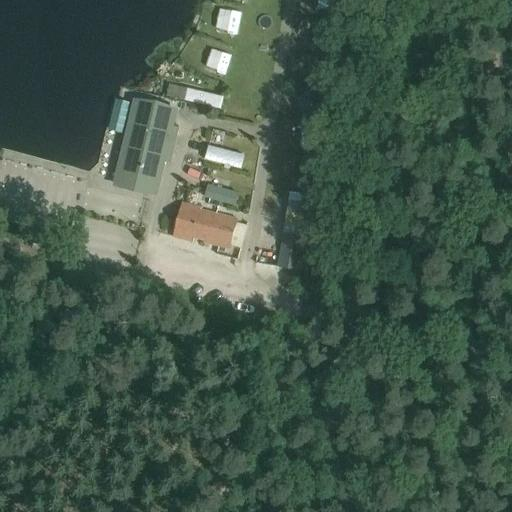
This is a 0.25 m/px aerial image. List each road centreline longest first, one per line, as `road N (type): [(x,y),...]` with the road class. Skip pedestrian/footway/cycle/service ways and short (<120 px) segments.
road 1 (track): [(0,423),(153,273)]
road 2 (track): [(348,318),(153,273)]
road 3 (track): [(511,361),(348,318)]
road 4 (track): [(153,273),(0,236)]
